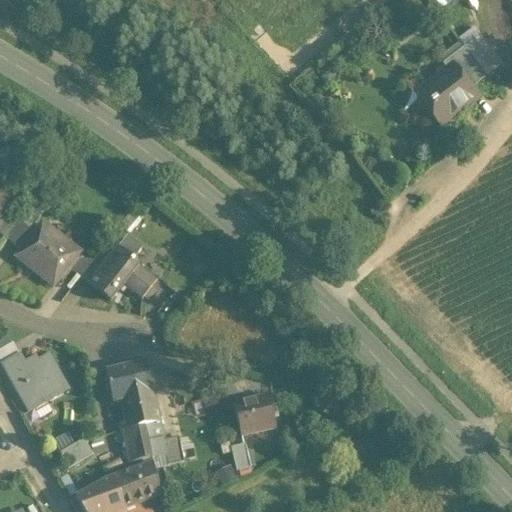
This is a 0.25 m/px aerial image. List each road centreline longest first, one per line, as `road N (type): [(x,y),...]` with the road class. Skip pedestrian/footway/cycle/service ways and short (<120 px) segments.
road 1 (secondary): [(0,59),(121,133),(324,306),(511,498)]
road 2 (track): [(511,118),(467,176),(324,306)]
road 3 (residential): [(67,511),(0,393)]
